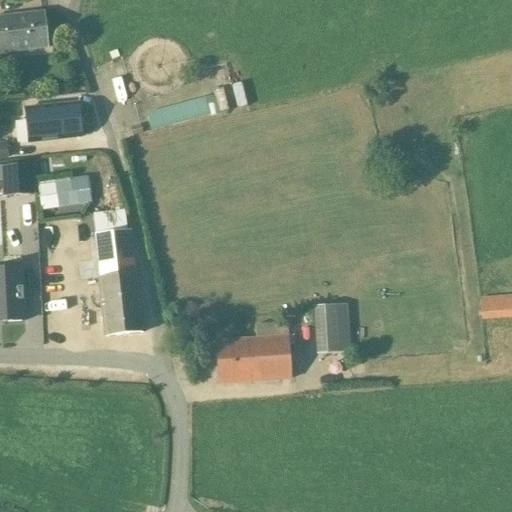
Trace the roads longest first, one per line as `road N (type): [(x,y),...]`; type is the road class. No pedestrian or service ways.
road 1 (unclassified): [(160,371),(128,159),(83,39),(81,0)]
road 2 (tertiary): [(160,371),(138,362),(0,356)]
road 3 (tertiary): [(179,511),(179,412),(160,371)]
